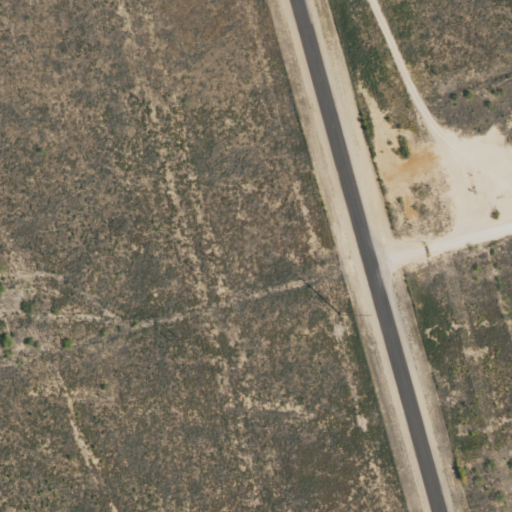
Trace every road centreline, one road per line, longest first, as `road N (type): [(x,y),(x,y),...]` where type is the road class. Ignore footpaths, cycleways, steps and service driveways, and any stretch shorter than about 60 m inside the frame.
road 1 (secondary): [(436,511),(294,0)]
road 2 (track): [(368,267),(511,225)]
